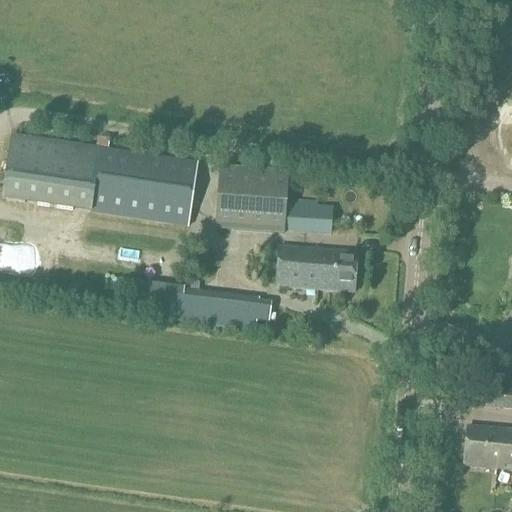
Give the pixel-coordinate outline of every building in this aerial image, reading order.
[(511,129),(485,126),(476,173),(511,177),(511,129)] [(3,201),(189,229),(198,165),(12,137),(3,201)] [(284,232),(285,203),(287,176),(220,172),(217,232),(284,236),(284,232)] [(315,204),(285,203),(284,232),(314,234),(315,204)] [(358,255),(288,250),(280,250),(277,290),(355,295),(358,255)] [(138,285),(134,318),(257,333),(257,328),(259,308),(260,300),(138,285)] [(501,367),(502,356),(490,354),(488,365),(501,367)] [(511,391),(499,390),(497,410),(511,411),(511,391)] [(465,468),(511,472),(511,432),(468,429),(465,468)]
